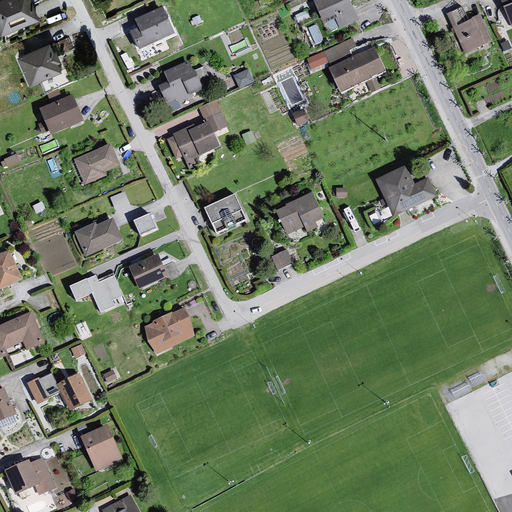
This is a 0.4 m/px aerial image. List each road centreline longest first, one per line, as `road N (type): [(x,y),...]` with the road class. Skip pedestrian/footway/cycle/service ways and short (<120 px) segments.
road 1 (residential): [(75,0),(227,304),(255,306),(493,196)]
road 2 (residential): [(493,196),(398,0)]
